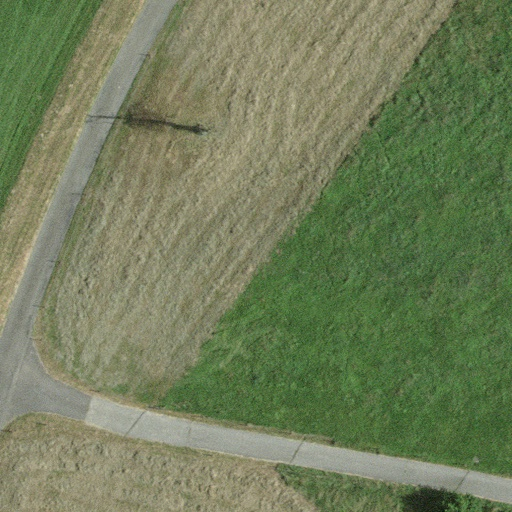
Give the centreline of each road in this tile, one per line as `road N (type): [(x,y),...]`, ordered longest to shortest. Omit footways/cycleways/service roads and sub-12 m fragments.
road 1 (track): [(0,387),(170,430),(511,494)]
road 2 (track): [(162,0),(61,208),(0,382)]
